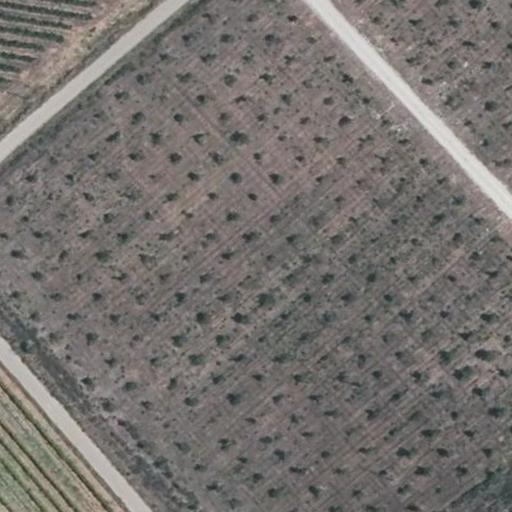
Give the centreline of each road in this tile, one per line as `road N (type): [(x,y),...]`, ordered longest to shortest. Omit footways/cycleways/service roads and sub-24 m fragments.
road 1 (unclassified): [(179,0),(0,152)]
road 2 (unclassified): [(139,511),(0,352)]
